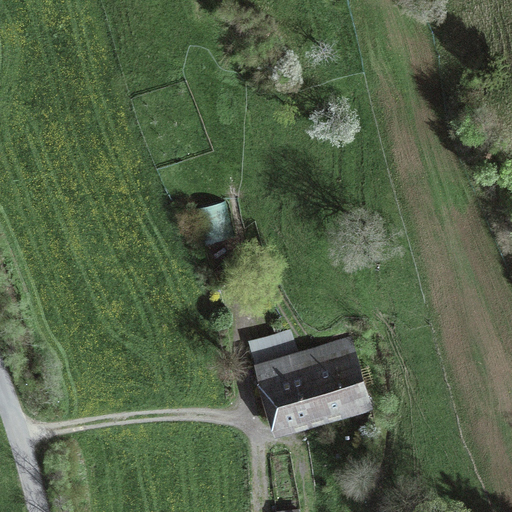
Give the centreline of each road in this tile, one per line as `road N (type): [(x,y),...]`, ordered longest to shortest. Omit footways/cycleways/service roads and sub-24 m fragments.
road 1 (track): [(18,436),(140,416),(245,419),(257,448),(261,511)]
road 2 (unclassified): [(0,378),(39,511)]
